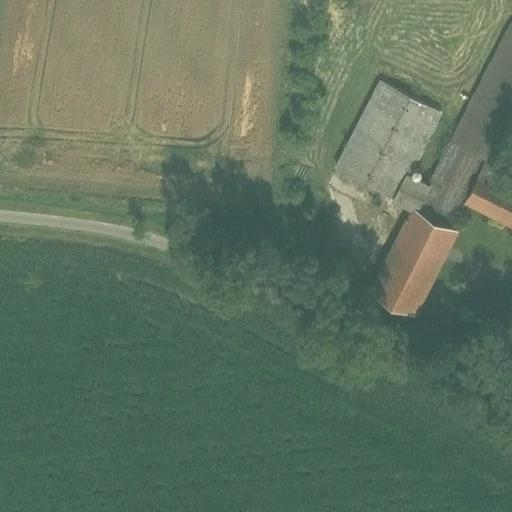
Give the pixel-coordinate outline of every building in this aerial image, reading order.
[(511,20),(510,19),(450,135),(479,150),(508,165),(511,158),(511,20)] [(438,109),(379,79),(337,161),(395,191),(408,167),(438,109)] [(471,164),(479,150),(450,135),(428,178),(416,201),(444,216),(455,195),(471,164)] [(511,184),(471,164),(455,195),(511,224),(511,184)] [(416,201),(428,178),(408,167),(395,191),(416,201)] [(411,204),(368,286),(414,309),(456,228),(411,204)]
